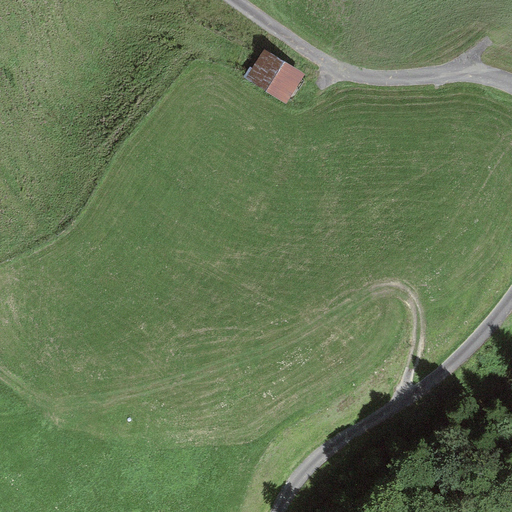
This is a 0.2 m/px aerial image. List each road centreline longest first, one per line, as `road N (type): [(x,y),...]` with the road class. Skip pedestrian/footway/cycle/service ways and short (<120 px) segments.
road 1 (track): [(279,511),(316,458),(422,384),(511,298)]
road 2 (track): [(511,83),(463,72),(361,74),(234,0)]
